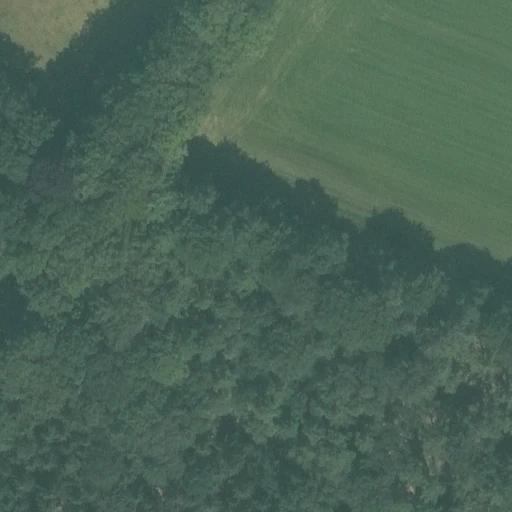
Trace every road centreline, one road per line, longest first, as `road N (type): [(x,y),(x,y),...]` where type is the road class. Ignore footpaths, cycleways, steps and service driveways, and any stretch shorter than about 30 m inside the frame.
road 1 (unclassified): [(389,511),(21,268)]
road 2 (unclassified): [(21,268),(228,0)]
